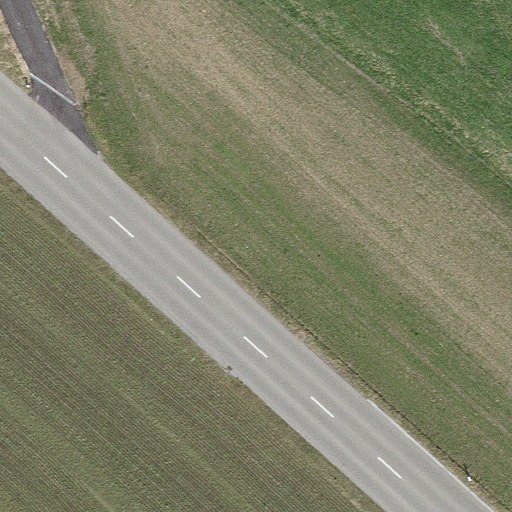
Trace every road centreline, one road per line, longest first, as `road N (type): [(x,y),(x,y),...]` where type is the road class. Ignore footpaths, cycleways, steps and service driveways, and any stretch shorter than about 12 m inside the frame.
road 1 (tertiary): [(433,511),(0,117)]
road 2 (track): [(28,0),(52,88),(57,173)]
